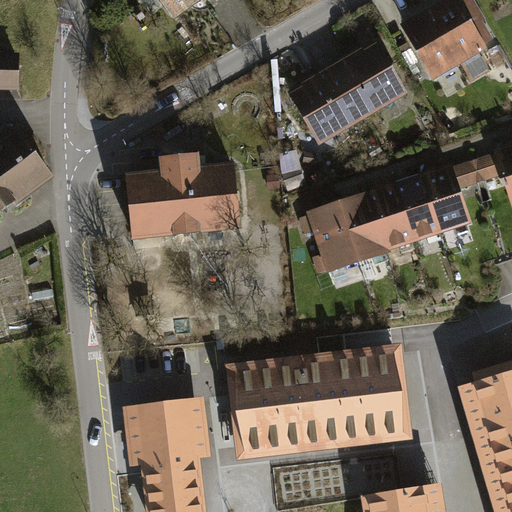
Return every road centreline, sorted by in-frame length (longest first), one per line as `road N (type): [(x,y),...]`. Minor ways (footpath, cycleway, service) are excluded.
road 1 (residential): [(70,162),(108,511)]
road 2 (residential): [(348,0),(70,162)]
road 3 (residential): [(80,0),(66,110),(70,162)]
